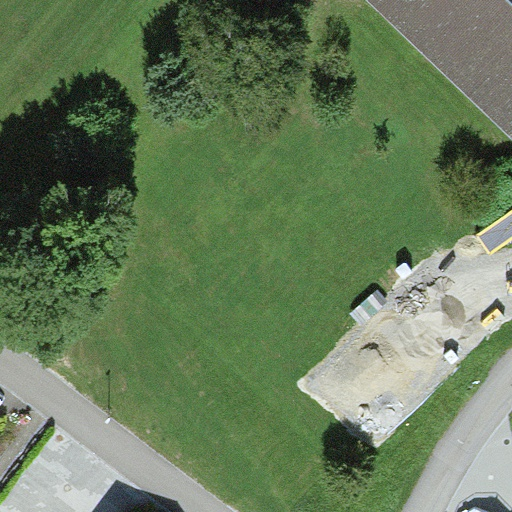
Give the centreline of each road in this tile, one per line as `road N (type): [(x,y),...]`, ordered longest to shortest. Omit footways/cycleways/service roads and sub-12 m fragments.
road 1 (residential): [(0,356),(206,511)]
road 2 (residential): [(425,511),(455,454),(511,379)]
